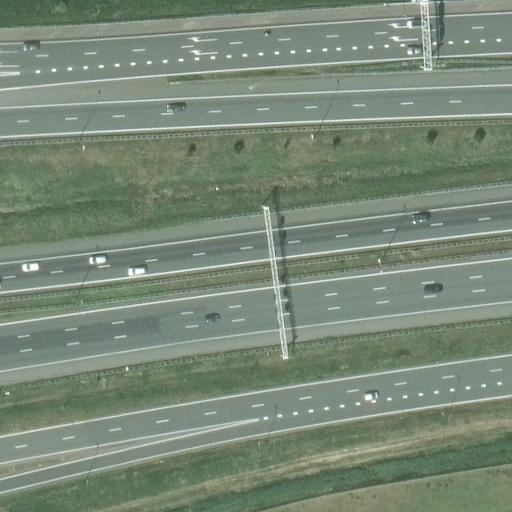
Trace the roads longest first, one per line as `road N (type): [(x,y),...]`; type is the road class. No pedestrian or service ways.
road 1 (motorway): [(0,346),(511,279)]
road 2 (motorway): [(511,212),(0,276)]
road 3 (motorway): [(511,103),(0,127)]
road 4 (trunk): [(511,30),(52,57)]
road 5 (motorway): [(0,485),(162,449),(263,409)]
road 6 (trunk): [(0,456),(263,409)]
road 7 (trunk): [(263,409),(511,372)]
